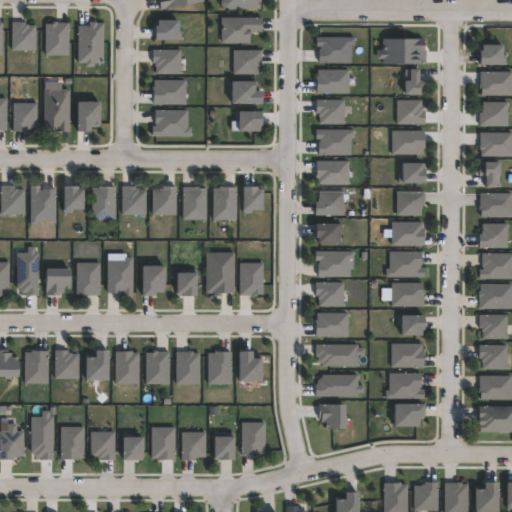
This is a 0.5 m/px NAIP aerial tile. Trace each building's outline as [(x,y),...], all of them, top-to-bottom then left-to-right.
[(204,0),(167,7),(161,8),(159,0),(204,0)] [(223,8),(221,8),(221,0),(261,0),(261,8),(223,8)] [(250,42),(221,42),(222,17),(250,17),(262,17),(262,31),(251,31),(251,36),(250,36),(250,42)] [(178,19),(178,39),(155,38),(155,24),(157,24),(158,18),(178,19)] [(25,21),(25,24),(35,24),(35,49),(11,49),(12,21),(25,21)] [(97,21),(97,23),(104,23),(104,25),(103,62),(94,62),(94,66),(86,66),(86,62),(78,62),(78,25),(90,25),(90,23),(90,21),(97,21)] [(68,22),(67,55),(45,54),(45,22),(68,22)] [(352,45),(351,62),(320,61),(320,46),(316,46),(316,36),(355,36),(354,45),(352,45)] [(426,38),(426,63),(383,63),(383,58),(377,58),(377,49),(384,49),(384,38),(426,38)] [(484,65),(482,65),(482,49),(484,49),(484,44),(506,44),(506,65),(484,65)] [(180,49),(180,72),(156,72),(156,62),(152,62),(152,49),(180,49)] [(258,74),(233,74),(233,49),(262,49),(262,62),(258,62),(258,74)] [(421,70),(421,80),(424,80),(424,87),(421,87),(421,95),(405,95),(406,69),(421,70)] [(317,92),(315,92),(315,77),(317,77),(318,70),(348,71),(347,93),(317,92)] [(511,95),(481,94),(481,71),(511,71),(511,95)] [(185,103),(154,103),(154,80),(185,80),(185,103)] [(256,80),(256,89),(262,89),(262,102),(232,102),(232,80),(256,80)] [(52,88),(52,90),(61,90),(61,89),(67,89),(67,90),(70,90),(69,130),(44,130),(45,90),(45,88),(52,88)] [(422,100),(422,107),(423,107),(423,110),(425,110),(425,124),(422,124),(397,124),(397,99),(422,100)] [(344,100),(344,123),(319,123),(319,113),(316,113),(317,100),(319,100),(344,100)] [(90,130),(77,130),(77,101),(100,101),(100,126),(90,126),(90,130)] [(483,125),(480,125),(480,112),(482,112),(482,108),(483,108),(483,101),(508,102),(508,126),(483,125)] [(26,131),(13,131),(12,102),(37,102),(37,127),(26,128),(26,131)] [(262,110),(262,124),(261,124),(261,130),(238,130),(239,110),(239,109),(262,110)] [(188,110),(187,127),(190,127),(190,136),(152,135),(152,126),(156,126),(156,110),(188,110)] [(352,137),(351,154),(320,154),(320,139),(316,138),(316,128),(355,129),(354,137),(352,137)] [(423,154),(392,154),(392,130),(423,131),(425,131),(425,148),(423,148),(423,154)] [(511,132),(511,155),(482,155),(482,149),(480,149),(480,143),(481,132),(482,132),(511,132)] [(348,161),(348,184),(317,183),(317,177),(315,177),(316,161),(317,161),(348,161)] [(501,162),(501,175),(498,175),(498,186),(486,186),(486,175),(479,175),(479,169),(487,169),(487,161),(498,162),(501,162)] [(424,163),(424,170),(427,170),(427,183),(424,183),(403,182),(398,182),(399,174),(403,174),(404,162),(424,163)] [(0,185),(14,185),(14,189),(24,189),(24,214),(1,214),(0,185)] [(40,189),(55,189),(54,221),(38,221),(38,223),(30,223),(30,185),(40,185),(40,189)] [(83,188),(83,209),(72,209),(72,213),(63,212),(64,185),(78,186),(78,188),(83,188)] [(176,214),(152,214),(152,189),(163,189),(163,185),(176,185),(176,214)] [(135,186),(135,189),(146,190),(145,214),(122,213),(122,186),(135,186)] [(243,186),(257,186),(257,188),(263,188),(263,209),(252,209),(252,213),(244,213),(243,186)] [(114,219),(91,219),(92,187),(114,187),(114,219)] [(206,219),(182,219),(183,187),(206,187),(206,219)] [(237,219),(213,219),(213,188),(237,188),(237,219)] [(319,215),(316,215),(316,201),(318,201),(318,198),(319,198),(319,190),(344,191),(344,215),(319,215)] [(422,215),(397,215),(397,191),(422,191),(425,191),(425,204),(423,204),(423,208),(422,208),(422,215)] [(511,193),(511,217),(481,216),(481,210),(479,210),(480,193),(482,193),(511,193)] [(423,222),(423,228),(424,228),(424,245),(423,245),(392,245),(392,222),(423,222)] [(317,243),(314,243),(314,237),(317,237),(317,223),(341,224),(342,224),(342,233),(340,233),(340,243),(317,243)] [(483,247),(479,247),(480,234),(482,234),(482,231),(483,231),(483,223),(508,224),(507,248),(483,247)] [(35,247),(35,253),(38,253),(38,288),(38,293),(38,294),(26,294),(26,292),(20,292),(20,288),(17,287),(18,253),(28,253),(28,247),(35,247)] [(353,251),(353,259),(350,259),(349,277),(318,276),(318,260),(315,260),(315,251),(315,250),(353,251)] [(420,251),(420,267),(424,267),(424,277),(386,276),(386,268),(389,268),(390,251),(420,251)] [(234,293),(234,295),(214,295),(214,293),(206,292),(206,252),(234,252),(234,293)] [(511,253),(511,278),(479,278),(479,268),(483,268),(483,253),(511,253)] [(134,260),(133,296),(123,296),(123,292),(107,292),(107,260),(134,260)] [(2,294),(0,294),(0,262),(9,263),(9,293),(2,293),(2,294)] [(99,293),(76,293),(76,262),(99,262),(99,293)] [(262,294),(240,294),(240,263),(262,263),(262,294)] [(155,295),(142,295),(142,265),(164,265),(164,291),(155,291),(155,295)] [(64,294),(46,294),(46,268),(64,269),(71,269),(71,288),(64,288),(64,294)] [(197,272),(196,296),(177,295),(177,272),(197,272)] [(424,307),(391,306),(392,282),(424,283),(424,307)] [(344,283),(343,306),(319,306),(319,295),(316,295),(316,283),(319,283),(344,283)] [(511,308),(481,308),(481,284),(511,284),(511,308)] [(317,336),(315,336),(315,319),(317,319),(317,312),(348,313),(348,337),(317,336)] [(507,314),(507,338),(483,338),(482,328),(479,328),(479,315),(507,314)] [(424,334),(402,334),(402,315),(424,315),(424,334)] [(423,344),(422,368),(391,367),(392,344),(392,343),(423,344)] [(358,345),(358,348),(364,348),(364,356),(358,355),(358,366),(322,365),(322,362),(318,362),(318,357),(316,357),(316,344),(322,344),(358,345)] [(507,344),(507,368),(483,368),(483,358),(480,358),(479,344),(507,344)] [(0,350),(7,350),(7,353),(13,353),(12,357),(20,357),(20,376),(0,376),(0,350)] [(47,383),(25,383),(25,352),(32,352),(32,350),(48,351),(48,353),(47,383)] [(68,350),(68,354),(80,354),(80,378),(54,378),(54,350),(68,350)] [(109,350),(107,381),(85,380),(86,356),(94,357),(95,350),(109,350)] [(253,351),(253,359),(261,359),(261,381),(240,381),(240,351),(253,351)] [(139,352),(138,384),(115,383),(115,352),(139,352)] [(170,352),(170,384),(145,384),(146,352),(170,352)] [(199,384),(175,384),(175,352),(199,352),(200,352),(199,384)] [(232,384),(208,383),(208,352),(232,352),(232,384)] [(421,397),(389,397),(389,373),(421,373),(421,397)] [(358,375),(358,386),(364,386),(364,393),(358,393),(358,397),(322,396),(316,396),(316,384),(318,384),(318,378),(322,378),(323,374),(358,375)] [(511,376),(511,399),(481,398),(481,375),(511,376)] [(425,403),(425,416),(420,416),(420,426),(395,426),(395,403),(425,403)] [(347,405),(346,429),(327,428),(327,422),(321,422),(321,417),(319,417),(319,405),(327,405),(347,405)] [(511,406),(511,431),(479,431),(480,406),(511,406)] [(50,411),(49,417),(53,417),(52,453),(52,459),(41,459),(41,457),(34,457),(34,453),(31,453),(32,417),(43,417),(43,411),(50,411)] [(259,455),(241,455),(241,453),(242,422),(265,423),(265,453),(259,453),(259,455)] [(17,424),(16,432),(24,432),(24,456),(17,456),(17,457),(13,457),(13,459),(0,459),(0,432),(9,432),(9,424),(17,424)] [(77,459),(61,459),(61,457),(61,427),(84,427),(84,458),(77,457),(77,459)] [(175,460),(151,459),(152,427),(176,427),(175,460)] [(115,456),(115,459),(101,459),(101,456),(91,456),(91,432),(115,432),(115,456)] [(195,460),(182,460),(182,456),(182,432),(206,432),(206,457),(198,456),(198,458),(195,457),(195,460)] [(138,460),(124,460),(124,458),(124,437),(144,437),(144,458),(138,458),(138,460)] [(235,459),(215,459),(216,437),(236,437),(235,459)] [(401,483),(401,484),(407,484),(407,511),(384,511),(384,484),(384,482),(401,483)] [(437,510),(414,510),(414,485),(422,486),(422,484),(425,484),(425,482),(437,482),(437,486),(437,510)] [(462,482),(462,484),(468,484),(468,511),(444,511),(445,484),(445,483),(456,483),(456,482),(462,482)] [(499,511),(477,511),(477,489),(487,489),(487,482),(499,483),(499,489),(499,511)] [(359,511),(338,511),(338,499),(347,499),(347,492),(360,492),(360,499),(359,511)]
